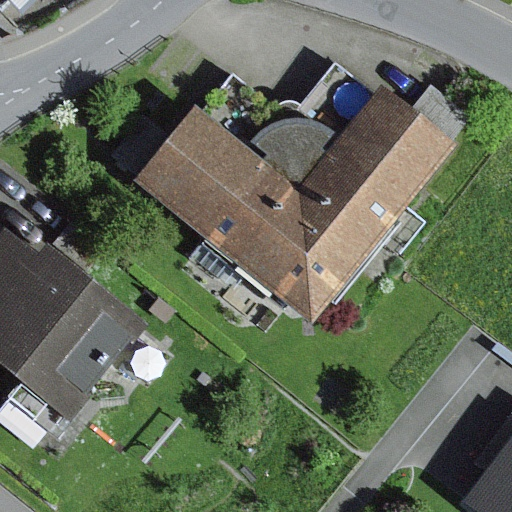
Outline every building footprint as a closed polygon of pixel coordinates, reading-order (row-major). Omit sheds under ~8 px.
[(0,0),(0,12),(2,10),(15,23),(38,0),(0,0)] [(135,181),(131,186),(307,328),(450,152),(446,149),(405,117),(375,92),(372,97),(332,65),(287,121),(230,75),(196,117),(190,112),(168,140),(135,181)] [(428,88),(405,117),(446,149),(469,120),(428,88)] [(135,181),(168,140),(142,119),(108,159),(135,181)] [(102,250),(68,224),(52,244),(86,270),(102,250)] [(34,260),(0,233),(0,373),(18,388),(60,422),(65,427),(143,332),(42,250),(34,260)] [(60,422),(18,388),(5,404),(48,437),(60,422)] [(511,511),(511,416),(474,467),(484,473),(458,508),(463,511),(511,511)]
